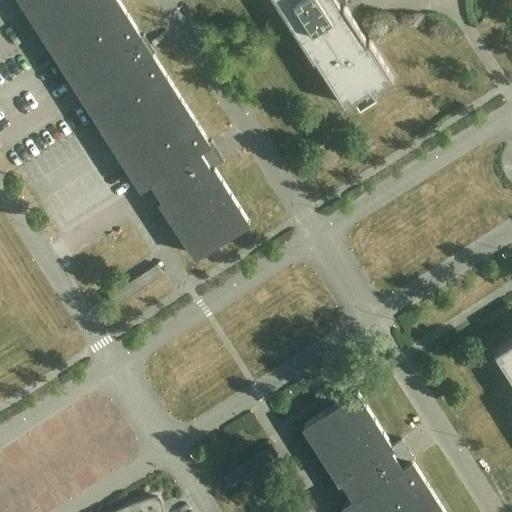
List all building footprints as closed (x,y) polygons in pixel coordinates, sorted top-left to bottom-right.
[(224,160),(223,159),(221,161),(209,143),(212,141),(212,140),(209,142),(152,54),(155,52),(155,51),(152,53),(142,37),(144,35),(144,34),(141,36),(118,0),(22,0),(73,80),(74,80),(77,78),(87,94),(84,96),(85,96),(141,186),(151,180),(162,198),(160,200),(195,255),(215,243),(249,221),(214,166),(224,160)] [(324,63),(320,66),(345,104),(370,88),(372,91),(393,78),(368,39),(367,40),(368,40),(367,41),(358,28),(340,0),(275,0),(313,59),(319,56),(324,63)] [(511,338),(494,351),(511,379),(511,338)] [(445,511),(424,480),(412,460),(415,459),(414,458),(411,460),(400,442),(403,440),(402,439),(394,445),(357,391),(334,406),(324,412),(303,425),(339,481),(342,479),(353,497),(351,498),(343,503),(344,504),(349,511),(445,511)] [(159,511),(156,499),(158,499),(158,497),(148,500),(138,503),(128,507),(119,511),(115,511),(159,511)]
